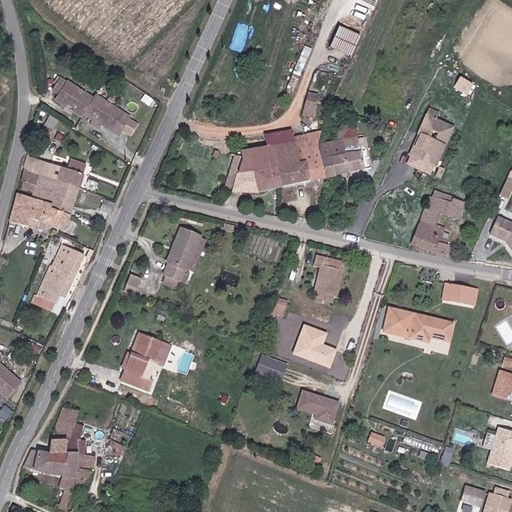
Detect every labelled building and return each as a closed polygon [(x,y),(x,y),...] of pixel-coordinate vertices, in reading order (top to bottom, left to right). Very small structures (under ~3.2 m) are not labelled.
[(339,28),(330,48),(350,58),(359,37),(339,28)] [(59,91),(66,80),(60,76),(52,87),(59,91)] [(459,76),(454,87),(468,94),(473,83),(459,76)] [(73,109),(83,114),(84,112),(93,96),(66,80),(59,91),(55,98),(65,104),(66,101),(75,106),(73,109)] [(310,88),(304,112),(315,116),(318,103),(321,103),(322,98),(313,95),(314,89),(310,88)] [(95,93),(93,96),(84,112),(92,116),(94,114),(102,119),(101,121),(111,127),(114,122),(122,109),(95,93)] [(122,109),(114,122),(120,125),(127,112),(122,109)] [(437,116),(429,112),(418,137),(423,139),(422,143),(418,141),(411,156),(433,166),(442,147),(428,141),(432,133),(437,136),(435,139),(445,144),(452,130),(435,122),(437,116)] [(128,118),(123,130),(133,134),(138,122),(128,118)] [(292,128),(263,133),(265,144),(269,168),(278,167),(282,186),(325,177),(319,141),(311,142),(309,138),(294,140),(293,134),(292,128)] [(311,142),(319,141),(322,130),(293,134),(294,140),(309,138),(311,142)] [(358,136),(343,138),(345,152),(333,155),(336,174),(374,166),(370,146),(360,148),(358,136)] [(325,177),(336,174),(333,155),(345,152),(343,138),(319,141),(325,177)] [(248,193),(282,186),(278,167),(269,168),(265,144),(240,147),(240,154),(228,152),(222,168),(228,170),(224,180),(231,182),(231,190),(248,193)] [(27,159),(23,172),(42,180),(78,192),(83,178),(68,173),(27,159)] [(71,164),(68,173),(83,178),(86,169),(71,164)] [(42,180),(23,172),(19,185),(21,186),(19,193),(29,196),(27,201),(49,208),(48,212),(67,220),(78,192),(42,180)] [(511,185),(504,182),(498,196),(505,199),(511,185)] [(440,238),(443,231),(444,227),(435,223),(441,210),(459,216),(465,201),(445,193),(443,198),(433,194),(428,204),(430,205),(414,242),(435,252),(447,254),(451,243),(448,242),(440,238)] [(36,223),(63,232),(67,220),(48,212),(49,208),(27,201),(16,197),(8,223),(25,228),(27,220),(36,223)] [(511,222),(497,216),(490,234),(505,240),(511,250),(511,222)] [(27,220),(25,228),(33,231),(36,223),(27,220)] [(175,286),(179,278),(183,280),(186,272),(188,273),(204,238),(200,236),(182,228),(167,262),(169,263),(165,272),(167,272),(163,281),(175,286)] [(443,231),(440,238),(448,242),(452,235),(443,231)] [(61,246),(63,239),(55,236),(53,243),(61,246)] [(40,297),(48,301),(49,301),(53,294),(62,298),(66,300),(85,256),(63,248),(54,270),(51,270),(40,297)] [(317,289),(318,290),(333,294),(338,296),(345,270),(342,270),(345,259),(320,253),(318,262),(323,264),(317,289)] [(135,289),(140,278),(129,275),(125,285),(135,289)] [(456,299),(459,282),(452,280),(449,297),(456,299)] [(459,282),(456,299),(473,303),(476,285),(459,282)] [(133,295),(135,289),(125,285),(123,292),(133,295)] [(476,285),(473,303),(479,304),(483,286),(476,285)] [(331,301),(333,294),(318,290),(316,297),(331,301)] [(281,295),(275,293),(271,308),(278,310),(281,295)] [(53,294),(49,301),(58,305),(62,298),(53,294)] [(281,295),(278,310),(285,312),(289,298),(281,295)] [(55,313),(58,305),(49,301),(48,301),(45,308),(55,313)] [(433,335),(454,338),(457,321),(392,307),(387,332),(432,341),(433,335)] [(336,351),(322,345),(326,334),(303,326),(293,354),(315,363),(329,368),(336,351)] [(151,361),(156,363),(164,342),(144,334),(135,356),(130,353),(123,371),(126,372),(122,383),(148,393),(152,383),(143,379),(151,361)] [(166,366),(173,346),(164,342),(156,363),(166,366)] [(257,372),(283,380),(288,362),(262,354),(257,372)] [(22,383),(0,363),(0,391),(8,398),(22,383)] [(511,375),(508,374),(501,397),(511,400),(511,375)] [(304,390),(300,401),(335,414),(339,401),(304,390)] [(332,423),(335,414),(300,401),(298,407),(316,413),(315,417),(332,423)] [(80,414),(64,409),(53,440),(69,442),(76,425),(78,420),(80,414)] [(53,440),(48,455),(77,455),(79,469),(91,473),(92,440),(80,441),(84,427),(76,425),(69,442),(53,440)] [(507,469),(511,454),(511,452),(511,449),(511,430),(498,426),(486,462),(507,469)] [(382,446),(385,436),(372,431),(368,441),(382,446)] [(457,448),(449,445),(446,454),(455,457),(457,448)] [(87,481),(91,473),(79,469),(77,455),(48,455),(34,452),(31,451),(23,468),(23,470),(65,478),(61,492),(66,494),(61,507),(58,506),(55,511),(74,511),(76,506),(81,493),(87,481)] [(484,489),(464,483),(460,497),(480,503),(484,489)] [(505,496),(507,490),(495,486),(493,492),(505,496)] [(504,511),(509,498),(505,496),(493,492),(489,491),(482,511),(504,511)]
